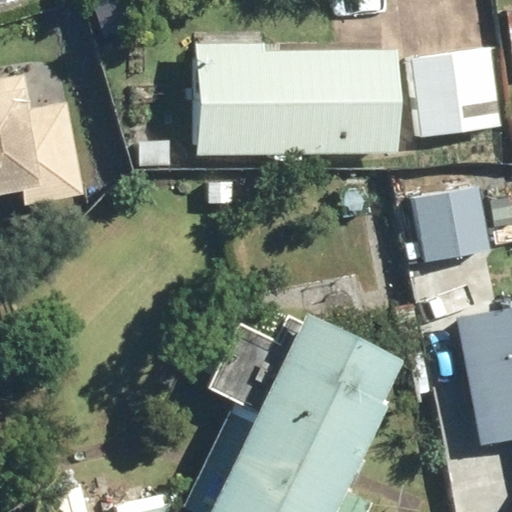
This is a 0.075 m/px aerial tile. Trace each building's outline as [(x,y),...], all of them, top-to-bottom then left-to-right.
[(393,49),(188,44),(185,155),(391,159),(393,49)] [(484,44),(404,57),(418,143),(498,130),(484,44)] [(0,194),(15,192),(18,207),(76,196),(58,99),(28,105),(21,70),(0,73),(0,194)] [(472,183),(408,193),(419,263),(483,253),(472,183)] [(511,304),(452,316),(478,446),(511,439),(511,304)] [(318,511),(392,356),(291,309),(274,345),(227,323),(197,386),(227,400),(173,511),(318,511)] [(165,511),(161,492),(80,510),(80,511),(165,511)]
